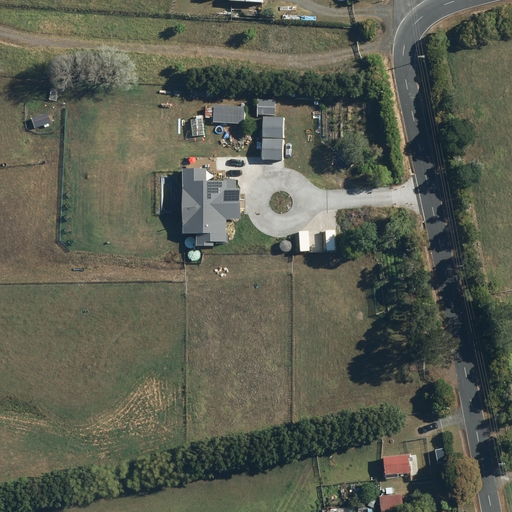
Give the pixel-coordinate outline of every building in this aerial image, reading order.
[(259,115),(277,115),(278,100),(260,100),(259,115)] [(216,125),(246,125),(246,110),(216,110),(216,125)] [(202,116),(192,117),(193,137),(204,136),(202,116)] [(314,120),(305,122),(310,141),(319,138),(314,120)] [(185,247),(229,248),(229,221),(242,221),(242,190),(239,190),(239,189),(208,188),(208,172),(186,172),(185,247)] [(320,224),(296,223),(295,235),(320,236),(320,224)] [(396,307),(387,310),(391,324),(400,322),(396,307)] [(409,456),(385,458),(386,475),(410,473),(409,456)] [(402,511),(404,511),(402,495),(380,497),(381,511),(402,511)]
